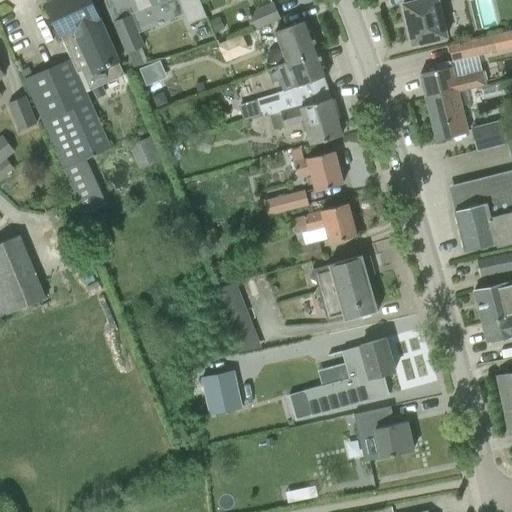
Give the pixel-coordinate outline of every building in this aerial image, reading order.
[(90,0),(54,0),(46,4),(71,60),(24,82),(43,123),(64,170),(111,149),(85,92),(124,75),(98,17),(99,17),(92,4),(90,0)] [(133,0),(138,10),(161,0),(178,0),(182,8),(188,22),(205,15),(199,0),(133,0)] [(416,0),(417,1),(403,4),(412,45),(446,37),(437,0),(416,0)] [(255,13),(247,16),(253,30),(279,18),(273,5),(255,13)] [(130,15),(113,22),(126,54),(143,46),(130,15)] [(219,17),(212,21),(216,31),(224,28),(219,17)] [(275,32),(286,63),(318,51),(306,20),(275,32)] [(248,47),(243,34),(220,44),(227,61),(239,56),(237,52),(248,47)] [(480,38),(449,45),(453,62),(484,54),(496,51),(492,35),(480,38)] [(275,95),(276,99),(326,85),(323,77),(327,75),(318,51),(286,63),(274,68),(283,92),(275,95)] [(156,82),(149,66),(139,70),(146,86),(156,82)] [(485,85),(483,71),(454,77),(451,68),(420,75),(426,100),(457,92),(457,91),(474,87),(474,88),(490,85),(489,84),(485,85)] [(326,85),(276,99),(282,113),(286,127),(304,122),(311,145),(341,136),(331,98),(326,85)] [(457,92),(426,100),(436,141),(468,133),(457,92)] [(164,96),(159,94),(153,97),(157,106),(167,102),(164,96)] [(35,124),(24,97),(8,104),(19,131),(35,124)] [(511,129),(509,118),(470,128),(475,152),(508,143),(511,142),(511,129)] [(202,134),(197,148),(208,152),(213,138),(202,134)] [(154,137),(132,145),(142,169),(163,161),(154,137)] [(511,170),(499,174),(480,179),(480,181),(451,188),(457,210),(454,211),(464,251),(495,243),(496,246),(511,242),(511,142),(508,143),(511,160),(511,170)] [(307,160),(293,163),(297,176),(310,173),(315,191),(323,189),(342,184),(334,152),(315,157),(307,158),(307,160)] [(5,160),(0,163),(0,178),(12,169),(5,160)] [(268,198),(272,215),(313,206),(309,190),(268,198)] [(325,227),(329,243),(337,241),(356,236),(348,203),(328,208),(320,211),(321,212),(303,217),(307,232),(325,227)] [(0,243),(0,315),(47,299),(21,235),(0,243)] [(321,258),(318,242),(299,245),(302,261),(321,258)] [(511,253),(477,260),(481,276),(511,269),(511,253)] [(324,310),(327,323),(344,319),(344,321),(378,311),(368,277),(375,275),(369,257),(363,259),(362,255),(328,265),(312,270),(313,273),(309,278),(315,282),(317,286),(313,293),(319,296),(321,301),(317,307),(324,310)] [(511,281),(474,291),(482,324),(511,316),(511,281)] [(218,304),(240,295),(238,289),(216,297),(218,304)] [(222,312),(244,304),(240,295),(218,304),(222,312)] [(251,323),(244,304),(222,312),(229,332),(251,323)] [(511,316),(482,324),(486,341),(511,334),(511,316)] [(350,379),(303,392),(310,417),(389,395),(383,374),(395,370),(386,339),(342,351),(350,379)] [(209,414),(240,408),(233,370),(201,377),(209,414)] [(511,373),(497,376),(509,435),(511,434),(511,373)] [(391,409),(359,416),(364,440),(377,437),(381,458),(413,451),(406,421),(394,424),(391,409)]
